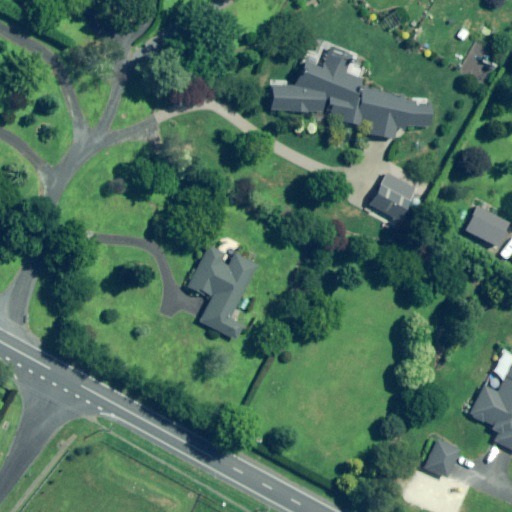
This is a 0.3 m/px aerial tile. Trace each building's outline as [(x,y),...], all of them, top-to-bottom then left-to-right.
[(375,80),(378,73),(376,72),(359,64),(366,49),(344,39),(334,61),(318,54),(309,74),(323,81),(283,78),(281,102),(351,108),(350,112),(372,120),(375,113),(382,115),(380,125),(409,132),(411,122),(419,124),(420,121),(443,122),(445,94),(425,93),(383,83),(375,80)] [(411,197),(382,181),(365,211),(394,228),(411,197)] [(506,224),(475,208),(463,232),(495,248),(506,224)] [(222,255),(206,247),(186,287),(210,299),(198,323),(233,341),(240,327),(228,321),(255,266),(233,255),(226,268),(218,263),(222,255)] [(511,364),(496,394),(482,387),(468,415),(491,427),(489,431),(496,434),(492,442),(511,452),(511,364)] [(457,451),(434,441),(422,470),(446,480),(457,451)]
